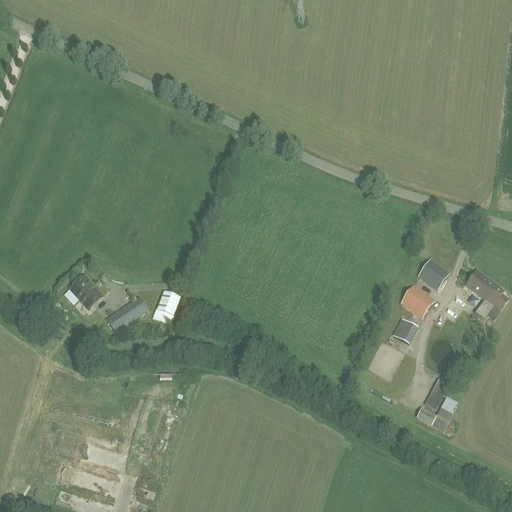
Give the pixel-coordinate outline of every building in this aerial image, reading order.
[(431,262),(418,279),(437,293),(450,276),(431,262)] [(498,289),(499,288),(478,273),(467,288),(485,301),(474,315),(485,323),(496,309),(501,313),(509,302),(502,297),(504,294),(498,289)] [(103,300),(94,290),(95,289),(85,278),(70,291),(89,312),(103,300)] [(422,321),(435,303),(414,288),(402,306),(422,321)] [(172,317),(179,300),(165,294),(158,311),(172,317)] [(116,335),(149,313),(140,299),(107,322),(116,335)] [(444,434),(459,406),(447,399),(437,420),(422,412),(418,420),(444,434)]
